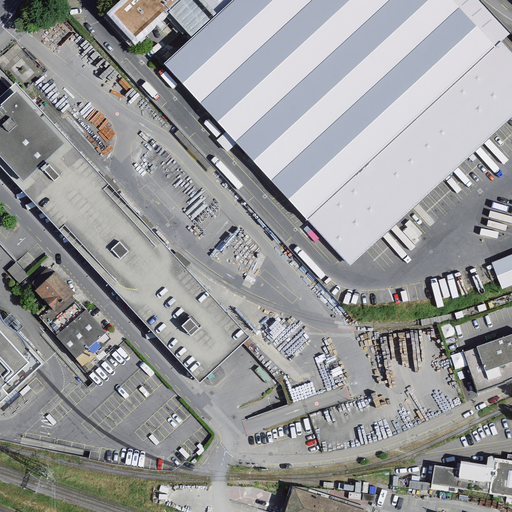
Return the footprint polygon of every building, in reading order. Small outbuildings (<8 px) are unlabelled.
[(511,119),(511,57),(458,0),(128,0),(112,15),(137,43),(171,11),(195,37),(166,64),(354,266),(511,119)] [(0,164),(201,383),(252,337),(17,83),(0,98),(0,164)] [(499,285),(511,280),(511,251),(490,259),(499,285)] [(17,264),(8,271),(20,285),(28,277),(17,264)] [(33,287),(50,275),(46,270),(29,283),(33,287)] [(76,294),(56,273),(36,292),(57,313),(76,294)] [(86,310),(57,336),(78,360),(107,333),(86,310)] [(0,405),(5,404),(39,372),(45,366),(0,317),(0,405)] [(511,335),(465,352),(479,391),(508,383),(511,380),(511,335)] [(511,454),(510,454),(509,459),(492,457),(491,464),(462,460),(460,469),(436,465),(433,491),(458,494),(459,489),(508,496),(507,504),(511,505),(511,501),(511,454)] [(370,511),(295,486),(286,511),(370,511)]
